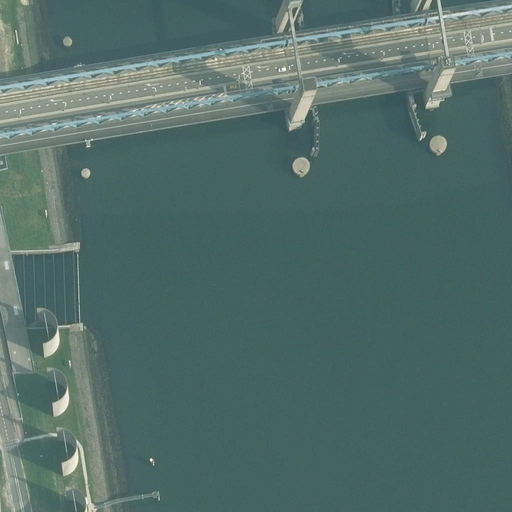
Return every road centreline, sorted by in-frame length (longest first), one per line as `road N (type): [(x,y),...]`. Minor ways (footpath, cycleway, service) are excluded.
road 1 (trunk): [(0,130),(511,48)]
road 2 (trunk): [(511,32),(0,113)]
road 3 (motorway): [(0,307),(511,290)]
road 4 (motorway): [(511,258),(0,274)]
